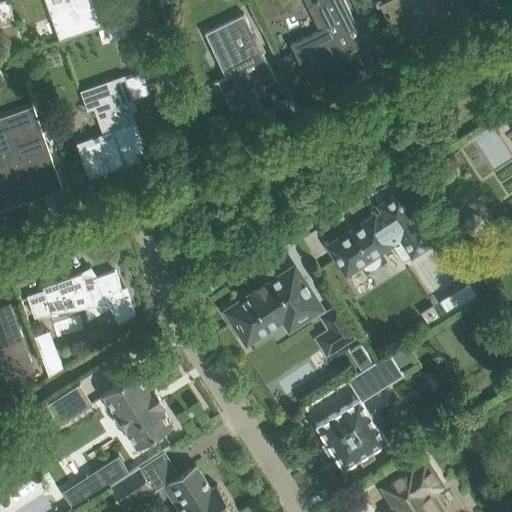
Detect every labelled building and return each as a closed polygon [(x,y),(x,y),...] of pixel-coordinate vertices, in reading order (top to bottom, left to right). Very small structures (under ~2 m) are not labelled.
[(0,0),(0,25),(1,25),(9,54),(23,50),(6,0),(0,0)] [(56,0),(47,4),(59,39),(101,25),(101,23),(80,30),(72,5),(88,0),(56,0)] [(290,44),(296,55),(304,73),(365,43),(344,0),(305,0),(320,30),(290,44)] [(391,0),(383,4),(384,7),(393,25),(398,23),(405,37),(435,22),(434,20),(454,10),(449,0),(391,0)] [(276,79),(244,14),(204,34),(212,50),(221,46),(234,73),(226,76),(232,88),(224,92),(232,108),(257,96),(255,91),(256,91),(255,90),(276,79)] [(124,22),(98,29),(102,42),(128,35),(124,22)] [(25,55),(14,59),(22,80),(33,76),(25,55)] [(78,143),(83,157),(89,176),(146,155),(130,110),(135,108),(124,77),(82,91),(89,109),(95,106),(104,134),(78,143)] [(32,106),(0,116),(0,198),(30,188),(32,196),(61,186),(54,167),(43,136),(32,106)] [(375,215),(328,245),(346,274),(361,264),(364,268),(370,270),(376,268),(380,264),(381,258),(378,253),(392,244),(403,261),(411,256),(432,242),(432,241),(431,240),(414,213),(410,208),(400,192),(378,205),(383,212),(376,217),(375,215)] [(420,201),(410,208),(414,213),(431,240),(441,234),(420,201)] [(484,229),(484,217),(473,212),(463,219),(464,231),(474,236),(484,229)] [(288,333),(326,308),(294,261),(221,309),(245,346),(281,322),(288,333)] [(29,296),(35,315),(87,306),(87,305),(107,301),(118,322),(135,313),(126,288),(122,289),(115,269),(94,277),(92,274),(82,278),(82,273),(43,286),(44,290),(29,296)] [(318,314),(327,328),(313,336),(326,355),(359,334),(338,302),(318,314)] [(0,354),(8,378),(32,369),(9,305),(0,308),(0,354)] [(504,344),(496,330),(482,339),(490,352),(504,344)] [(348,349),(359,367),(372,359),(361,341),(348,349)] [(393,353),(400,366),(412,359),(405,346),(393,353)] [(56,351),(40,353),(48,375),(50,374),(62,367),(56,351)] [(350,377),(364,398),(401,375),(388,354),(350,377)] [(138,371),(104,393),(116,413),(114,415),(114,417),(115,420),(116,422),(116,423),(118,425),(119,426),(121,428),(122,428),(123,429),(125,427),(138,446),(173,424),(161,407),(165,404),(155,387),(151,390),(138,371)] [(32,374),(16,379),(19,390),(35,384),(32,374)] [(49,402),(63,423),(93,404),(79,383),(49,402)] [(358,398),(332,414),(316,425),(343,468),(385,441),(358,398)] [(62,490),(74,508),(130,472),(119,455),(62,490)] [(427,457),(399,475),(382,486),(395,507),(387,511),(386,511),(446,511),(434,493),(445,485),(427,457)] [(195,463),(169,480),(185,504),(176,509),(178,511),(235,511),(217,483),(211,487),(195,463)] [(140,467),(110,486),(123,507),(153,487),(140,467)]
